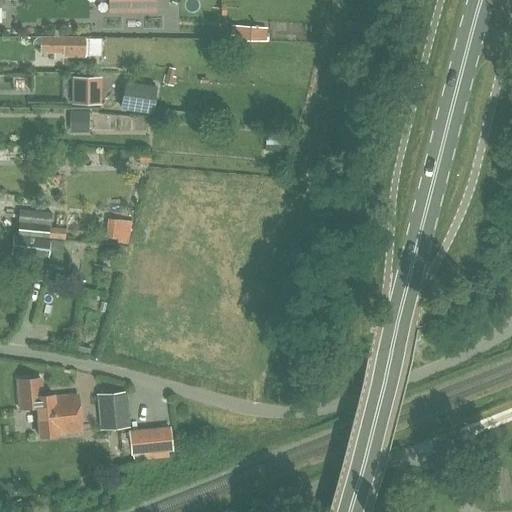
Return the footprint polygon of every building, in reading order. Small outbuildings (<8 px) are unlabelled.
[(116,0),(117,13),(156,13),(155,0),(116,0)] [(277,29),(250,30),(250,45),(278,44),(277,29)] [(85,37),(50,37),(51,53),(62,54),(62,57),(85,57),(85,37)] [(111,59),(111,41),(96,41),(96,59),(111,59)] [(156,77),(131,76),(130,108),(154,109),(156,77)] [(100,105),(101,77),(72,77),(71,104),(100,105)] [(99,106),(99,131),(120,131),(120,120),(114,120),(115,106),(99,106)] [(88,112),(72,112),(72,132),(88,132),(88,112)] [(47,238),(48,227),(49,225),(51,225),(52,212),(19,209),(18,222),(19,222),(17,235),(47,238)] [(133,240),(129,220),(116,223),(120,243),(133,240)] [(58,282),(63,240),(32,237),(22,236),(13,235),(11,254),(48,258),(45,280),(58,282)] [(21,409),(38,407),(41,437),(59,436),(59,433),(82,431),(78,395),(55,398),(55,395),(43,396),(41,378),(18,380),(21,409)] [(101,429),(129,426),(125,391),(97,394),(101,429)] [(171,428),(131,432),(133,456),(140,456),(174,452),(171,428)]
